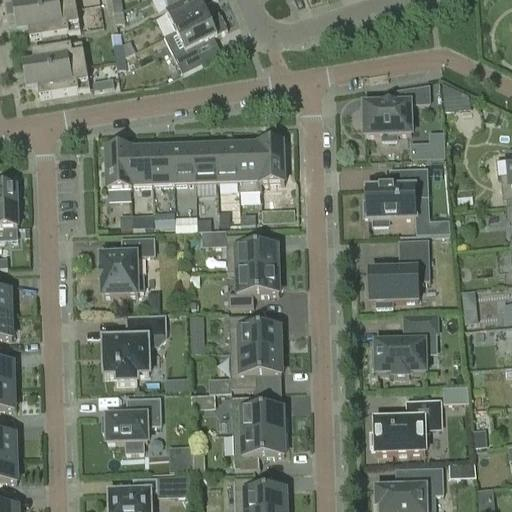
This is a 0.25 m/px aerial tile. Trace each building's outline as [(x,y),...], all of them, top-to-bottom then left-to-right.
[(43,44),(44,50),(69,46),(68,40),(81,38),(77,15),(74,0),(25,0),(23,0),(31,46),(43,44)] [(162,0),(171,17),(167,19),(206,0),(162,0)] [(206,0),(167,19),(177,38),(209,22),(205,13),(220,5),(217,0),(206,0)] [(113,5),(114,17),(123,16),(121,4),(113,5)] [(125,28),(123,16),(114,17),(116,29),(125,28)] [(209,22),(177,38),(166,44),(184,81),(204,71),(195,54),(229,37),(221,19),(211,24),(209,22)] [(69,46),(44,50),(45,56),(33,58),(41,104),(91,95),(87,73),(83,49),(70,51),(69,46)] [(122,50),(113,51),(116,64),(124,62),(135,57),(130,46),(122,50)] [(126,75),(124,62),(116,64),(118,76),(126,75)] [(113,85),(93,88),(95,96),(114,93),(113,85)] [(364,114),(361,114),(361,128),(364,128),(365,141),(382,141),(382,146),(397,146),(397,140),(411,140),(410,110),(429,109),(429,92),(395,98),(395,109),(364,110),(364,114)] [(444,115),(469,113),(467,93),(442,96),(444,115)] [(444,136),(428,137),(429,146),(409,147),(410,164),(445,163),(444,136)] [(258,149),(258,151),(259,151),(261,190),(284,189),(283,148),(258,149)] [(239,188),(238,188),(238,198),(262,197),(261,190),(259,151),(258,151),(238,152),(239,188)] [(216,153),(217,189),(238,188),(239,188),(238,152),(216,153)] [(132,194),(132,192),(131,192),(130,156),(131,156),(131,153),(106,154),(108,195),(132,194)] [(216,153),(195,154),(196,190),(217,189),(216,153)] [(173,154),(151,155),(153,191),(174,191),(173,154)] [(195,154),(173,154),(174,191),(196,190),(195,154)] [(131,192),(132,192),(153,191),(151,155),(131,156),(130,156),(131,192)] [(511,161),(511,162),(511,164),(507,165),(508,181),(500,181),(502,206),(511,205),(511,161)] [(388,225),(416,224),(415,202),(427,202),(426,176),(390,177),(391,193),(367,194),(367,206),(364,207),(364,223),(368,223),(368,226),(373,226),(373,231),(389,231),(388,225)] [(0,193),(0,234),(18,234),(17,193),(0,193)] [(219,218),(219,230),(230,230),(230,218),(219,218)] [(241,221),(241,230),(256,230),(255,220),(241,221)] [(274,220),(262,220),(262,229),(274,229),(274,220)] [(133,221),(134,234),(145,234),(144,221),(133,221)] [(175,225),(176,238),(197,237),(197,224),(175,225)] [(132,225),(120,225),(121,234),(133,234),(132,225)] [(210,226),(198,226),(198,237),(211,236),(210,226)] [(227,277),(282,276),(281,262),(277,262),(277,252),(252,253),(251,241),(226,242),(227,277)] [(154,261),(154,245),(123,246),(123,261),(101,262),(102,302),(138,301),(138,297),(144,297),(143,281),(137,282),(137,262),(154,261)] [(392,308),(419,307),(418,288),(430,288),(428,246),(398,247),(399,275),(369,276),(371,308),(376,308),(376,313),(393,313),(392,308)] [(282,290),(282,276),(227,277),(227,279),(237,278),(238,300),(228,300),(228,314),(254,313),(253,301),(279,300),(278,290),(282,290)] [(0,321),(15,321),(15,306),(11,306),(10,297),(0,297),(0,321)] [(462,298),(462,307),(475,306),(475,297),(462,298)] [(0,345),(12,345),(12,335),(16,335),(15,321),(0,321),(0,345)] [(190,322),(190,338),(204,338),(204,322),(190,322)] [(230,359),(285,357),(284,343),(280,343),(280,333),(254,334),(254,322),(229,323),(230,359)] [(408,347),(375,348),(375,354),(373,354),(373,373),(376,373),(376,379),(393,379),(393,382),(409,382),(409,378),(426,378),(425,347),(423,347),(423,339),(437,338),(436,322),(404,323),(405,339),(408,339),(408,347)] [(129,345),(104,345),(105,381),(117,381),(117,388),(137,387),(137,380),(149,380),(148,354),(159,354),(167,345),(166,323),(128,325),(128,341),(129,341),(129,345)] [(286,373),(285,357),(230,359),(232,395),(257,394),(256,383),(282,382),(282,373),(286,373)] [(13,369),(0,369),(0,393),(18,392),(17,378),(13,378),(13,369)] [(14,407),(18,407),(18,392),(0,393),(0,417),(15,417),(14,407)] [(468,394),(443,394),(443,410),(468,409),(468,394)] [(233,440),(288,438),(287,424),(283,424),(283,414),(257,415),(257,403),(232,404),(233,440)] [(161,432),(160,405),(132,406),(133,422),(102,423),(103,438),(107,438),(107,449),(125,448),(126,459),(144,458),(143,448),(147,447),(147,432),(161,432)] [(376,465),(425,463),(424,440),(440,439),(439,408),(408,409),(408,425),(375,426),(375,438),(370,438),(370,460),(376,460),(376,465)] [(485,436),(472,437),(474,453),(487,452),(485,436)] [(234,476),(235,476),(259,475),(259,463),(284,462),(284,452),(288,452),(288,438),(233,440),(234,476)] [(0,464),(20,464),(20,450),(16,450),(15,441),(0,441),(0,464)] [(168,450),(169,477),(192,476),(191,450),(168,450)] [(0,489),(17,489),(17,479),(21,479),(20,464),(0,464),(0,489)] [(411,475),(411,493),(376,494),(376,511),(426,511),(426,502),(443,502),(442,474),(411,475)] [(191,482),(174,483),(174,503),(191,503),(191,482)] [(157,484),(133,485),(133,497),(110,498),(111,511),(109,511),(150,511),(151,498),(158,498),(157,484)] [(260,484),(235,485),(235,511),(290,511),(290,505),(286,505),(285,495),(260,496),(260,484)]
